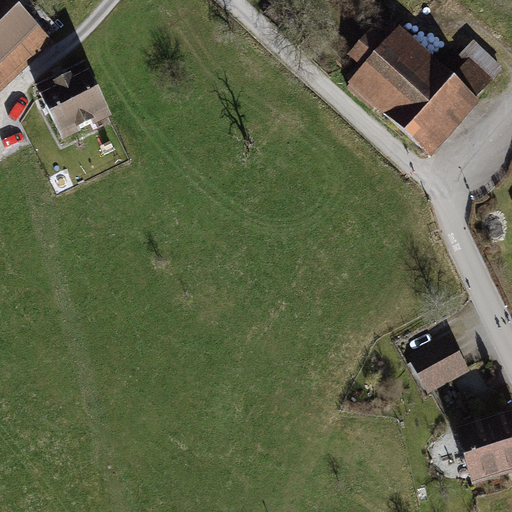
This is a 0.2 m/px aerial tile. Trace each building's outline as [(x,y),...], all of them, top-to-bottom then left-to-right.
[(0,0),(0,95),(54,46),(11,0),(0,0)] [(476,100),(400,32),(385,49),(372,38),(354,58),(370,73),(359,85),(432,150),(476,100)] [(92,75),(43,99),(65,145),(115,121),(92,75)] [(451,338),(411,359),(430,397),(470,376),(451,338)] [(511,413),(457,430),(473,487),(511,475),(511,413)]
